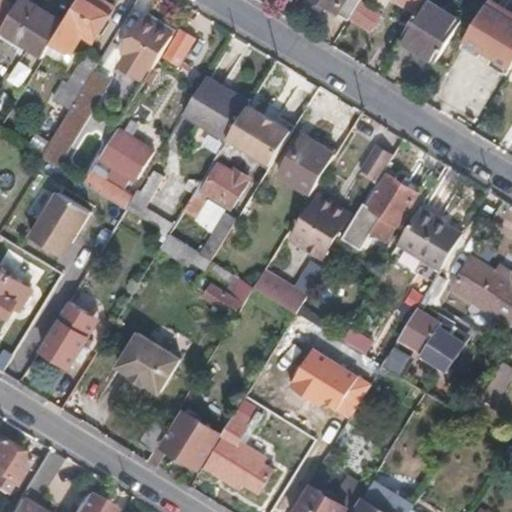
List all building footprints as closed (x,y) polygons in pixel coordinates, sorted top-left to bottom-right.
[(0,0),(0,34),(2,32),(17,8),(2,0),(0,0)] [(2,32),(44,58),(53,44),(66,22),(29,0),(21,0),(17,8),(2,32)] [(114,8),(99,0),(80,0),(66,22),(53,44),(69,54),(82,34),(93,41),(114,8)] [(315,0),(349,20),(349,19),(360,1),(361,0),(315,0)] [(394,0),(417,14),(425,0),(394,0)] [(425,0),(417,14),(400,42),(434,62),(460,18),(430,0),(425,0)] [(383,15),(360,1),(349,19),(372,33),(383,15)] [(511,68),(511,20),(487,5),(464,42),(511,70),(511,68)] [(151,68),(154,70),(176,35),(147,18),(117,67),(142,82),(151,68)] [(181,30),(164,58),(180,68),(197,39),(181,30)] [(94,72),(101,60),(89,52),(64,92),(77,100),(94,72)] [(94,72),(77,100),(94,111),(111,83),(94,72)] [(248,107),(251,103),(208,77),(185,116),(227,141),(228,139),(248,107)] [(94,111),(77,100),(50,143),(41,157),(59,168),(94,111)] [(292,134),(248,107),(228,139),(272,166),(292,134)] [(84,184),(127,209),(134,197),(125,191),(132,179),(136,182),(155,151),(120,130),(102,160),(114,168),(107,180),(92,171),(84,184)] [(279,177),(311,197),(338,154),(305,134),(279,177)] [(29,150),(41,157),(50,143),(37,136),(29,150)] [(383,174),(393,156),(376,146),(365,163),(383,174)] [(204,191),(233,209),(249,182),(248,181),(248,176),(241,171),(235,173),(220,165),(204,191)] [(154,170),(141,191),(159,202),(172,180),(154,170)] [(401,227),(421,195),(389,175),(369,207),(365,204),(328,264),(353,279),(367,256),(360,252),(374,230),(388,239),(398,224),(401,227)] [(59,256),(87,211),(54,191),(26,236),(59,256)] [(194,194),(177,222),(189,229),(206,202),(194,194)] [(350,216),(320,197),(299,231),(314,241),(309,250),(324,259),(350,216)] [(441,271),(465,233),(421,207),(398,244),(441,271)] [(226,214),(200,255),(211,261),(212,262),(238,221),(226,214)] [(162,248),(173,255),(189,264),(191,261),(206,270),(211,261),(200,255),(169,235),(162,248)] [(162,248),(151,265),(162,272),(173,255),(162,248)] [(454,289),(511,324),(511,280),(505,276),(509,270),(503,267),(499,273),(474,257),(454,289)] [(233,316),(252,286),(212,262),(211,261),(206,270),(229,284),(225,291),(213,284),(204,297),(233,316)] [(21,312),(34,291),(0,270),(0,312),(8,318),(15,308),(21,312)] [(255,288),(282,304),(291,289),(265,273),(255,288)] [(69,303),(58,320),(60,321),(42,350),(70,368),(72,364),(82,348),(88,338),(99,322),(78,309),(69,303)] [(418,308),(399,339),(425,355),(444,325),(418,308)] [(161,392),(180,359),(137,333),(117,365),(130,373),(147,384),(161,392)] [(82,348),(72,364),(77,367),(86,351),(82,348)] [(382,366),(394,373),(404,357),(392,349),(382,366)] [(511,368),(503,363),(480,400),(494,409),(511,379),(511,368)] [(145,386),(147,384),(130,373),(128,376),(145,386)] [(244,400),(221,437),(223,438),(207,463),(224,473),(222,477),(240,489),(243,483),(259,493),(274,469),(235,447),(252,420),(259,424),(264,416),(257,412),(259,409),(244,400)] [(148,460),(158,467),(167,450),(199,470),(221,434),(183,412),(162,448),(158,445),(154,450),(148,460)] [(154,450),(158,445),(167,429),(155,422),(142,443),(154,450)] [(12,487),(29,460),(0,442),(0,492),(1,493),(7,484),(12,487)] [(224,473),(207,463),(205,468),(222,477),(224,473)] [(353,510),(367,489),(348,477),(334,498),(349,507),(353,510)] [(408,511),(414,503),(377,480),(356,511),(408,511)] [(346,511),(349,507),(334,498),(312,485),(295,511),(346,511)] [(274,509),(278,511),(291,511),(302,495),(288,486),(274,509)] [(45,511),(20,497),(14,508),(11,511),(45,511)] [(76,507),(73,511),(109,511),(111,509),(92,498),(84,511),(76,507)] [(0,511),(11,511),(14,508),(0,500),(0,511)]
